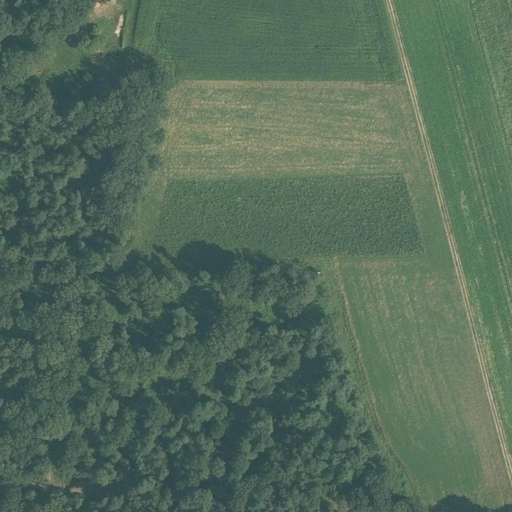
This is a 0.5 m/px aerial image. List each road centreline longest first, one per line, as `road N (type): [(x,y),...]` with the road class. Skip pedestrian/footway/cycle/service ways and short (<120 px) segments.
road 1 (track): [(137,0),(45,489)]
road 2 (track): [(386,0),(511,466)]
road 3 (track): [(0,485),(275,511)]
